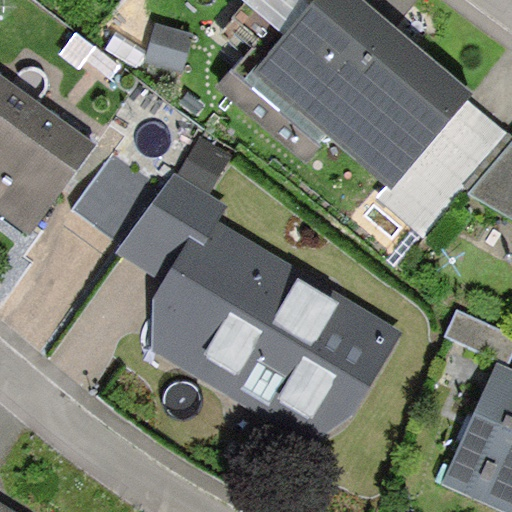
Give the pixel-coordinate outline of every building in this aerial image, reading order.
[(324,0),(240,95),(391,227),(483,124),(341,0),(324,0)] [(0,235),(32,260),(98,173),(0,99),(0,235)] [(78,217),(127,244),(163,178),(114,151),(78,217)] [(134,367),(331,479),(410,340),(214,228),(134,367)] [(511,511),(511,400),(496,394),(452,500),(482,511),(511,511)]
